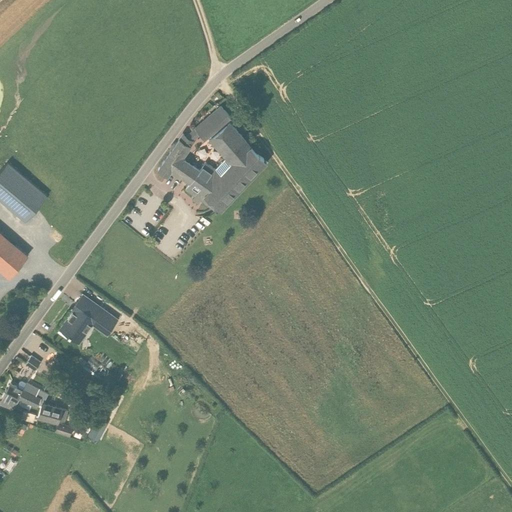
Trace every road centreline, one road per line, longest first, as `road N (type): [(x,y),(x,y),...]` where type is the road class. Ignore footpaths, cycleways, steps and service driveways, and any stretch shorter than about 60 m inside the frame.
road 1 (track): [(511,486),(219,77)]
road 2 (unclassified): [(0,369),(198,99),(327,0)]
